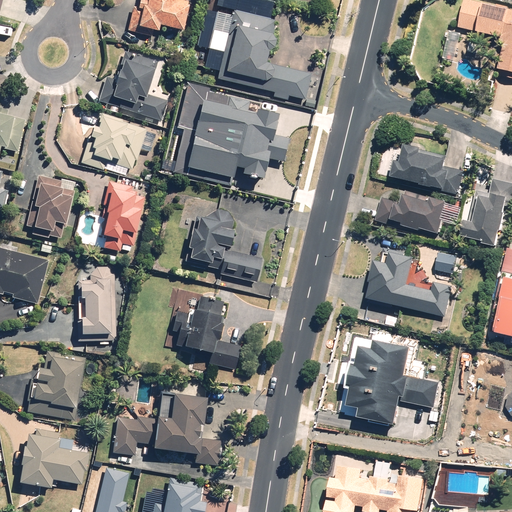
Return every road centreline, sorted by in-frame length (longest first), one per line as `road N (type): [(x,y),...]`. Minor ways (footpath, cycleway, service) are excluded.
road 1 (residential): [(358,92),(268,511)]
road 2 (residential): [(358,92),(511,147)]
